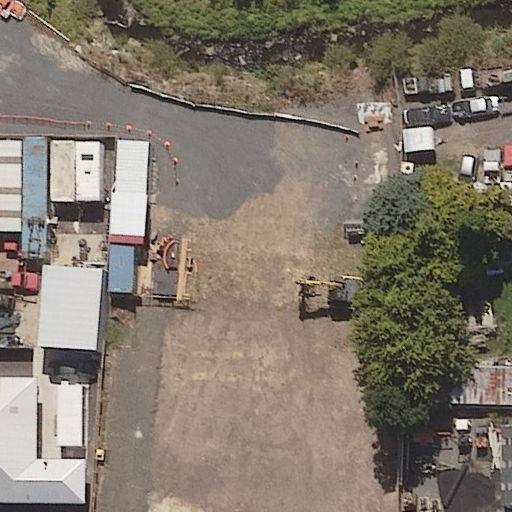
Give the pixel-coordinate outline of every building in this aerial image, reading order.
[(28,54),(0,53),(0,80),(28,81),(28,54)] [(37,138),(0,137),(0,230),(36,231),(37,138)] [(383,191),(302,194),(304,250),(385,247),(383,191)] [(179,205),(114,206),(114,255),(179,254),(179,205)] [(114,281),(53,278),(49,359),(110,362),(114,281)] [(511,363),(437,364),(438,405),(511,404),(511,363)] [(46,380),(0,379),(0,498),(92,499),(92,451),(46,451),(46,380)]
